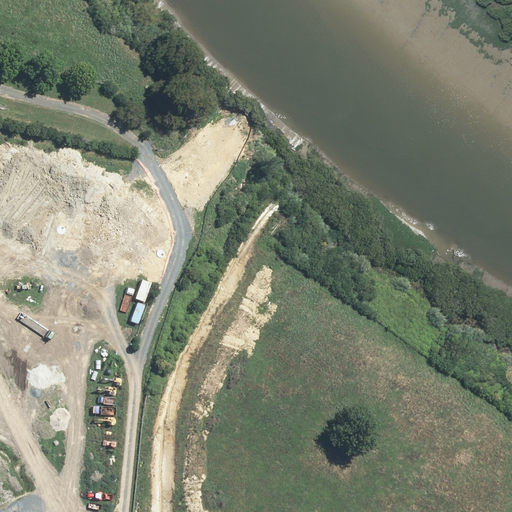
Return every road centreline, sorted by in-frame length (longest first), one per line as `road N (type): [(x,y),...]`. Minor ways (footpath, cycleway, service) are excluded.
road 1 (unknown): [(511,459),(238,314),(136,274)]
road 2 (residential): [(17,511),(33,370)]
road 3 (residential): [(33,370),(53,241)]
